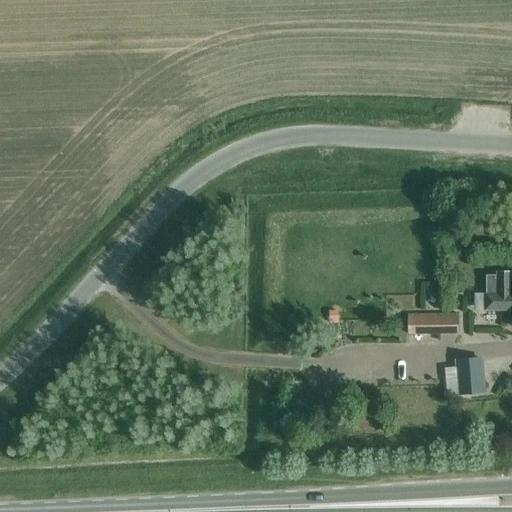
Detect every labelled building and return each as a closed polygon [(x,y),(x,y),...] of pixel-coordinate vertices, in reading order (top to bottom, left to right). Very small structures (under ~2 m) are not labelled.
[(487,294),(485,294),(485,311),(511,310),(511,294),(511,271),(497,271),(497,275),(487,275),(487,294)] [(339,313),(330,313),(330,324),(339,324),(339,313)] [(408,319),(408,333),(454,334),(454,319),(408,319)] [(481,360),(457,362),(460,394),(484,392),(481,360)] [(330,394),(318,395),(319,411),(331,410),(330,394)]
